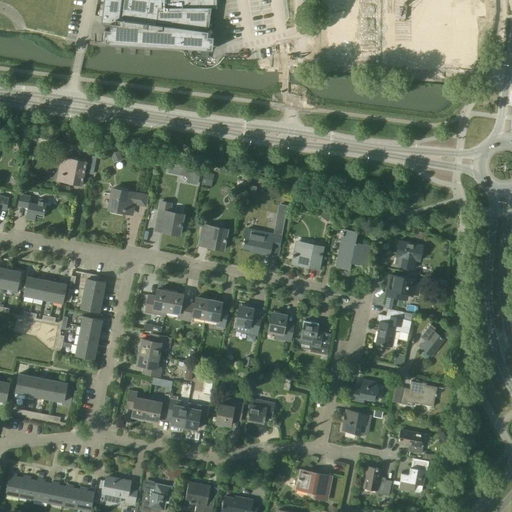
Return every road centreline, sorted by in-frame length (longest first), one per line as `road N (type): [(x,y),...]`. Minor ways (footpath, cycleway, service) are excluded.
road 1 (residential): [(131,258),(159,256),(368,298)]
road 2 (residential): [(92,436),(207,458),(320,448)]
road 3 (tertiary): [(494,190),(489,317),(511,388)]
road 4 (tertiary): [(482,151),(409,150),(288,132)]
road 5 (tertiary): [(289,142),(479,175)]
road 6 (residential): [(92,436),(131,258)]
road 7 (tertiary): [(511,343),(502,294),(511,193)]
road 8 (tertiary): [(146,116),(0,92)]
road 9 (tertiary): [(0,98),(146,116)]
road 10 (residential): [(0,236),(131,258)]
road 11 (residential): [(288,132),(298,0)]
